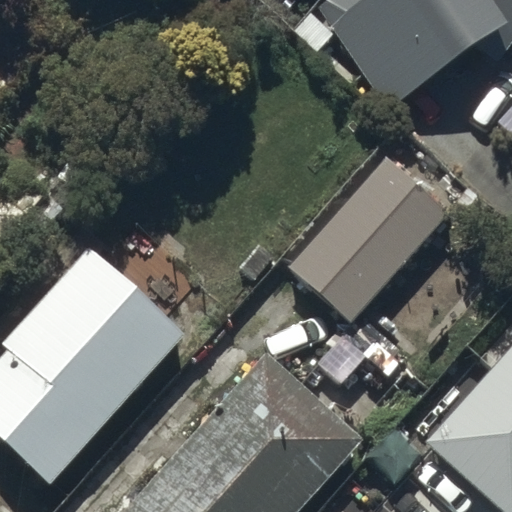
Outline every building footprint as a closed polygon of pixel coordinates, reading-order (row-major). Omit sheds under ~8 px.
[(467,0),(352,0),(316,24),(383,125),(484,58),(496,76),(511,55),(511,0),(472,0),(469,2),(467,0)] [(0,52),(0,111),(29,81),(0,52)] [(352,339),(447,227),(388,173),(289,282),(352,339)] [(0,270),(28,241),(0,214),(0,270)] [(0,459),(49,502),(181,352),(84,267),(0,361),(0,365),(6,370),(0,376),(0,459)] [(511,511),(511,342),(425,442),(504,511),(511,511)] [(316,511),(361,463),(266,374),(140,511),(316,511)] [(392,456),(339,511),(378,511),(412,476),(392,456)]
